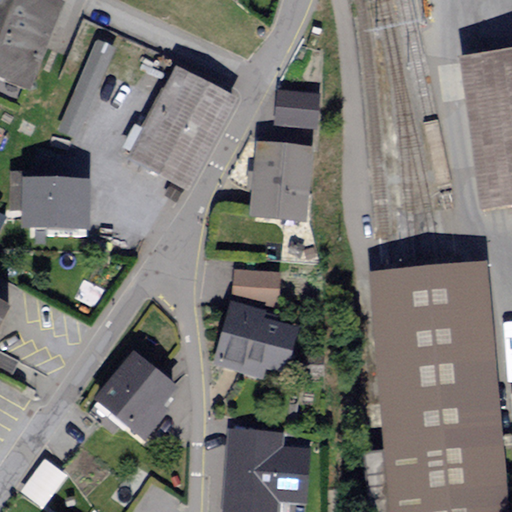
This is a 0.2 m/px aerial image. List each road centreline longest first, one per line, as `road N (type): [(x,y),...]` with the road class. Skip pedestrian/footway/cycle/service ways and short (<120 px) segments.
road 1 (residential): [(0,490),(170,247)]
road 2 (residential): [(170,247),(297,0)]
road 3 (residential): [(170,247),(196,395),(193,511)]
